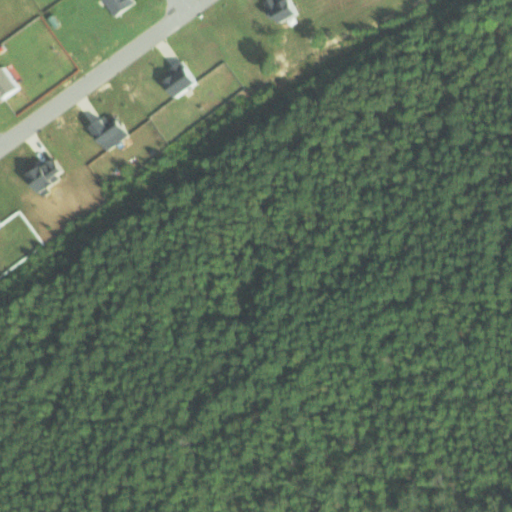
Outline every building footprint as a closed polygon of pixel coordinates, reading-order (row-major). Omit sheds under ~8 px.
[(136,0),(135,0),(106,0),(118,14),(136,0)] [(270,0),(279,23),(303,13),(297,0),(270,0)] [(25,86),(9,64),(0,70),(0,97),(3,102),(25,86)] [(166,76),(180,97),(203,81),(192,64),(185,69),(181,65),(166,76)] [(115,138),(118,144),(133,134),(123,118),(112,124),(106,116),(95,123),(108,143),(115,138)] [(71,173),(58,155),(33,173),(46,191),(71,173)]
